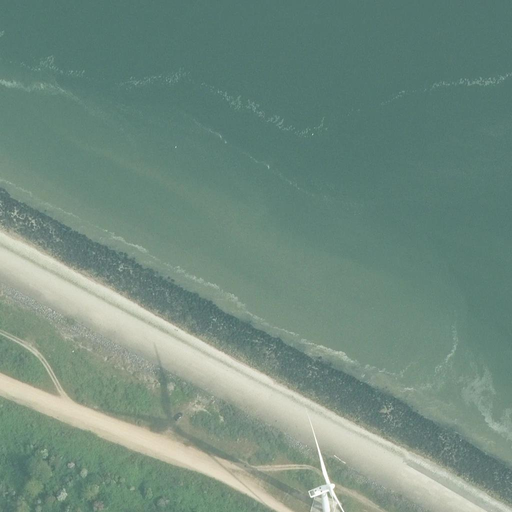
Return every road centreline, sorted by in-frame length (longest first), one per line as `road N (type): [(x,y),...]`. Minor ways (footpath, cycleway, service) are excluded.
road 1 (track): [(0,381),(188,449),(280,511)]
road 2 (track): [(385,511),(298,468),(223,470)]
